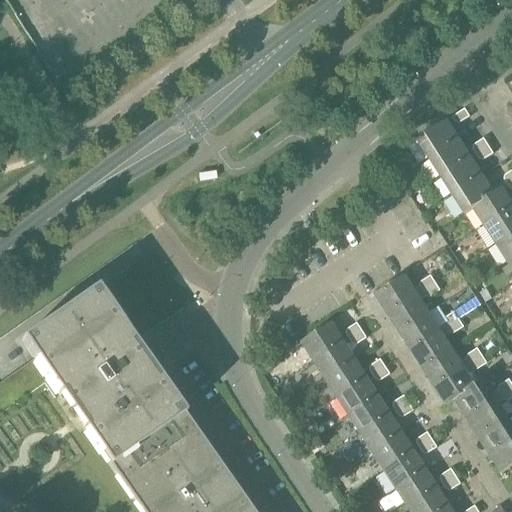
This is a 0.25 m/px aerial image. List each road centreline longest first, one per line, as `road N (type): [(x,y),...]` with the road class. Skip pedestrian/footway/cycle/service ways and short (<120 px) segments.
road 1 (secondary): [(0,255),(335,0)]
road 2 (residential): [(232,288),(247,250),(272,219),(450,64)]
road 3 (residential): [(322,511),(235,376),(227,337),(232,288)]
